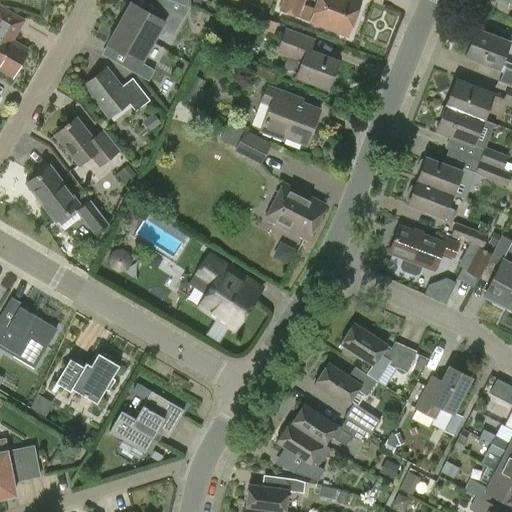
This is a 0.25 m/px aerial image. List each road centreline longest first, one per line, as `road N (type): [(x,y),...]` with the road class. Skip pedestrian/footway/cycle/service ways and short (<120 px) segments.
road 1 (residential): [(325,267),(433,0)]
road 2 (residential): [(247,388),(0,241)]
road 3 (residential): [(511,365),(464,326),(325,267)]
road 4 (residential): [(208,456),(23,511)]
road 5 (residential): [(0,150),(85,0)]
road 6 (residential): [(247,388),(325,267)]
